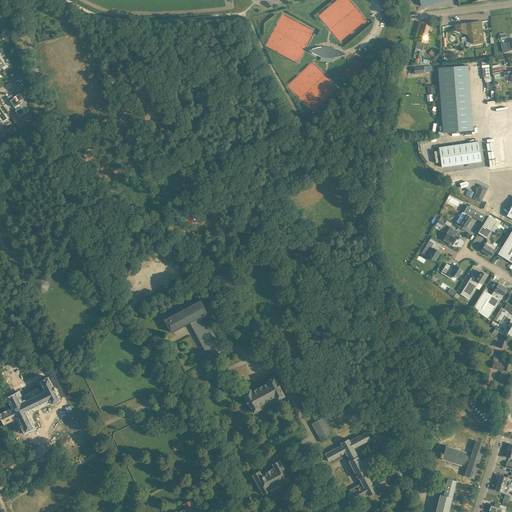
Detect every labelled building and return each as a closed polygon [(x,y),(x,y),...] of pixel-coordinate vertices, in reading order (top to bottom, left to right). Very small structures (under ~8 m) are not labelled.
[(481,21),(470,23),(472,42),(473,44),(484,42),(481,21)] [(429,25),(427,25),(422,23),(417,41),(415,48),(422,50),(424,43),(426,43),(427,39),(428,34),(427,33),(429,25)] [(470,23),(463,24),(455,25),(456,30),(467,34),(472,42),(470,23)] [(314,48),(311,49),(312,49),(312,53),(311,52),(313,54),(316,55),(318,56),(320,57),(321,56),(333,57),(333,58),(335,57),(338,57),(340,56),(343,55),(342,55),(342,51),(343,52),(341,51),(339,49),(336,49),(334,48),(334,49),(321,48),(321,47),(319,47),(316,48),(314,48)] [(4,59),(0,61),(0,68),(2,68),(4,70),(9,67),(7,64),(4,59)] [(491,66),(493,74),(501,72),(500,64),(494,65),(491,66)] [(471,65),(441,67),(445,131),(475,130),(471,65)] [(510,76),(511,82),(511,81),(511,70),(503,72),(504,77),(510,76)] [(20,93),(13,97),(14,98),(10,100),(14,107),(15,107),(16,110),(15,110),(19,116),(23,113),(24,114),(29,111),(27,107),(27,106),(23,99),(20,93)] [(0,116),(0,117),(1,118),(3,121),(6,120),(9,119),(9,118),(6,113),(5,113),(0,106),(0,116)] [(439,147),(442,167),(481,161),(478,141),(439,147)] [(480,185),(478,188),(476,187),(475,190),(477,191),(474,198),(480,201),(487,188),(480,185)] [(462,204),(464,201),(457,198),(457,199),(454,198),(454,197),(452,196),(450,200),(454,202),(453,203),(458,206),(460,203),(462,204)] [(482,221),(485,214),(467,205),(464,212),(462,211),(459,216),(463,219),(460,224),(466,228),(467,227),(469,224),(468,224),(472,218),(471,218),(472,216),(482,221)] [(497,221),(489,216),(478,233),(486,238),(497,221)] [(439,219),(438,221),(436,225),(435,225),(441,229),(445,223),(439,219)] [(444,239),(452,245),(456,238),(453,236),(454,235),(455,235),(457,231),(450,227),(447,233),(444,239)] [(511,230),(498,254),(511,262),(511,230)] [(323,246),(329,242),(325,237),(320,240),(323,246)] [(438,251),(441,245),(430,238),(427,244),(429,246),(427,249),(430,253),(427,257),(434,261),(435,260),(436,260),(437,257),(440,252),(438,251)] [(487,254),(489,256),(490,255),(490,256),(496,247),(487,241),(485,244),(481,250),(487,254)] [(62,261),(58,258),(55,258),(53,263),(54,265),(57,267),(61,267),(63,264),(62,261)] [(446,263),(441,273),(451,279),(453,276),(457,278),(460,274),(461,274),(463,271),(462,271),(462,270),(455,265),(453,268),(450,266),(451,266),(446,263)] [(472,275),(460,294),(469,299),(479,282),(482,284),(487,275),(480,271),(476,278),(472,275)] [(47,278),(41,276),(36,278),(33,284),(36,288),(38,291),(42,291),(47,289),(50,283),(47,278)] [(473,308),(488,319),(500,300),(495,297),(498,292),(503,295),(505,292),(507,289),(506,289),(507,288),(504,286),(502,285),(501,285),(498,283),(494,290),(492,295),(484,290),(473,308)] [(193,300),(182,306),(167,314),(169,317),(165,320),(171,332),(190,322),(193,326),(191,328),(193,331),(195,330),(209,357),(208,357),(209,358),(225,349),(221,341),(221,342),(219,338),(217,339),(206,319),(204,321),(201,316),(203,315),(203,316),(205,315),(205,314),(207,313),(200,300),(194,303),(193,300)] [(501,307),(511,313),(511,305),(505,301),(501,307)] [(453,306),(453,307),(461,312),(464,308),(456,302),(453,306)] [(511,313),(501,307),(494,319),(501,324),(506,317),(511,320),(506,327),(510,329),(508,333),(511,335),(511,313)] [(498,347),(499,347),(505,349),(508,340),(501,338),(501,339),(496,335),(499,331),(495,328),(489,336),(493,340),(494,339),(499,342),(498,347)] [(469,353),(465,358),(471,363),(475,359),(469,353)] [(494,361),(492,368),(502,371),(503,369),(509,371),(511,364),(504,362),(504,364),(494,361)] [(60,400),(59,398),(55,390),(56,390),(54,386),(53,387),(48,377),(40,381),(45,391),(39,394),(38,391),(36,393),(35,391),(28,395),(28,396),(26,397),(27,400),(23,402),(18,393),(9,398),(14,408),(1,415),(5,422),(18,415),(26,432),(33,428),(27,415),(30,413),(29,410),(34,407),(35,409),(42,405),(41,404),(50,399),(52,404),(60,400)] [(245,400),(246,400),(248,404),(249,404),(253,412),(255,412),(255,413),(260,411),(259,409),(260,409),(259,405),(275,396),(277,400),(278,399),(279,400),(283,398),(283,397),(284,396),(279,387),(280,386),(276,377),(274,378),(274,377),(267,381),(268,383),(251,392),(250,389),(243,393),(246,399),(245,400)] [(483,425),(481,431),(489,433),(493,419),(491,417),(492,416),(491,416),(470,392),(459,401),(460,401),(482,425),(482,426),(482,425),(483,425)] [(321,442),(333,436),(323,416),(311,422),(321,442)] [(371,482),(368,475),(364,469),(387,457),(383,449),(360,461),(353,448),(370,439),(366,432),(349,441),(348,439),(341,443),(342,445),(325,454),(329,461),(333,459),(334,462),(347,455),(350,460),(349,461),(358,479),(359,478),(362,483),(349,489),(351,492),(347,495),(351,502),(367,493),(368,495),(376,491),(375,489),(392,480),(388,473),(371,482)] [(464,475),(466,476),(474,479),(485,444),(476,441),(471,455),(465,453),(466,452),(446,445),(442,459),(461,465),(462,463),(468,465),(464,475)] [(288,481),(289,480),(279,460),(272,463),(274,468),(269,470),(266,471),(266,472),(261,475),(259,470),(252,474),(263,494),(264,493),(265,495),(269,493),(268,491),(270,490),(270,492),(283,485),(283,484),(284,483),(285,484),(289,482),(288,481)] [(509,478),(505,477),(501,475),(498,482),(509,486),(510,482),(507,481),(509,478)] [(448,511),(449,509),(454,510),(457,495),(453,494),(456,481),(448,479),(444,495),(440,494),(435,511),(448,511)] [(507,492),(509,486),(498,482),(496,490),(504,492),(504,491),(507,492)] [(197,511),(191,500),(184,504),(186,508),(179,511),(176,511),(173,511),(197,511)]
